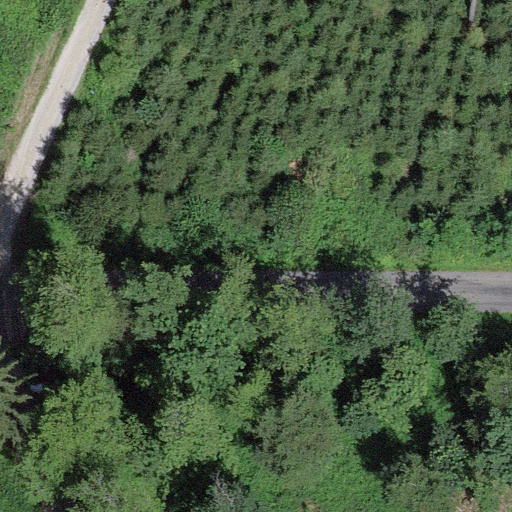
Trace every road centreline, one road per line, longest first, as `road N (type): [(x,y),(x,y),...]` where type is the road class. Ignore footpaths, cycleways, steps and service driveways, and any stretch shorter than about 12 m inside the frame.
road 1 (track): [(59,511),(25,422),(7,231),(99,0)]
road 2 (unclassified): [(511,275),(0,232)]
